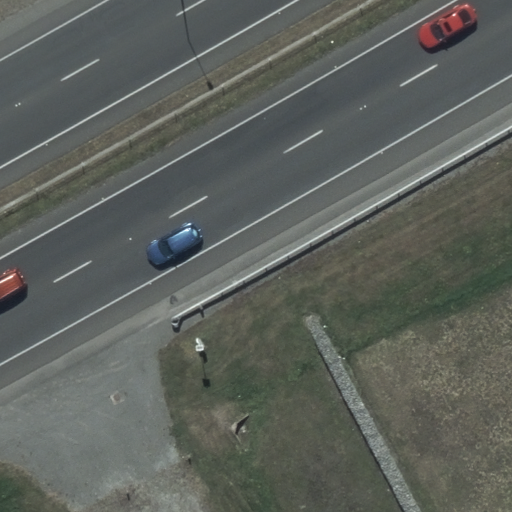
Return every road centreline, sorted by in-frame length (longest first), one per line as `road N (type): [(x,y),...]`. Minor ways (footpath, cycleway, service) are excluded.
road 1 (motorway): [(511,22),(0,311)]
road 2 (motorway): [(0,116),(203,0)]
